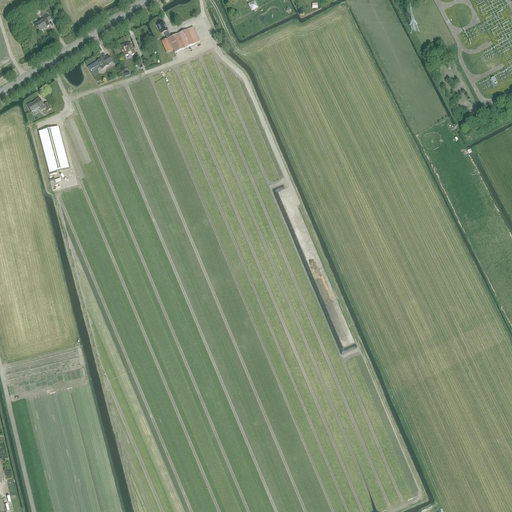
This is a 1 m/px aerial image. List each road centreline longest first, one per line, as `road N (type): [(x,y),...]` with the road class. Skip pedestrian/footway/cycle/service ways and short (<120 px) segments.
road 1 (tertiary): [(0,92),(145,0)]
road 2 (track): [(34,511),(0,362)]
